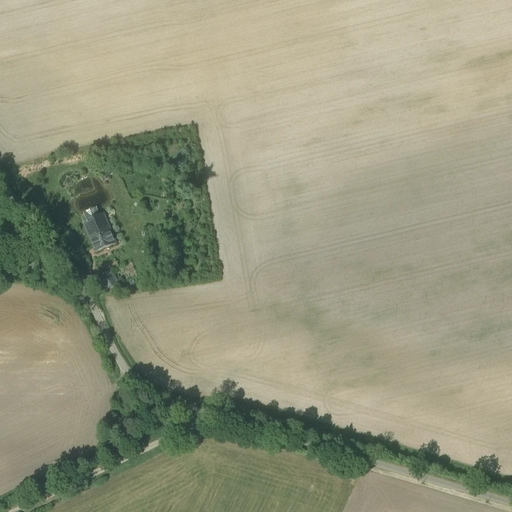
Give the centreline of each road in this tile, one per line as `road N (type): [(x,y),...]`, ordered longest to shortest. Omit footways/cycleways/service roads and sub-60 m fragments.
road 1 (unclassified): [(511,502),(205,410),(139,381),(71,271),(0,186)]
road 2 (track): [(182,402),(161,431),(133,450),(9,511)]
